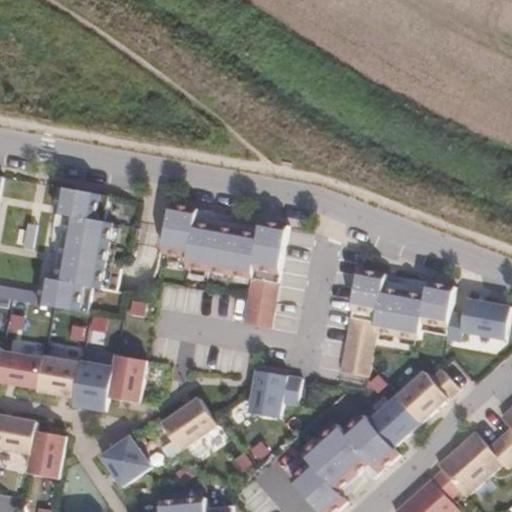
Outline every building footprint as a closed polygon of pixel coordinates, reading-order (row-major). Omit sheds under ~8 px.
[(99,191),(52,182),(46,215),(62,218),(52,274),(36,271),(31,300),(80,309),(86,282),(93,283),(104,227),(92,225),(99,191)] [(193,207),(169,202),(161,249),(185,253),(182,269),(244,279),(241,298),(237,318),(270,324),(287,222),(251,216),(248,233),(191,223),(193,207)] [(380,269),(353,264),(335,367),(363,372),(371,325),(418,333),(420,322),(443,326),(450,283),(425,278),(423,293),(377,285),(380,269)] [(477,297),(461,293),(455,321),(492,330),(499,302),(477,297)] [(145,355),(111,349),(108,367),(103,394),(124,398),(138,400),(145,355)] [(40,359),(0,350),(0,380),(9,382),(34,387),(40,359)] [(49,390),(70,394),(77,361),(41,353),(40,359),(34,387),(49,390)] [(108,367),(77,361),(70,394),(69,402),(82,404),(101,408),(103,394),(108,367)] [(299,373),(252,365),(245,402),(283,409),(286,393),(295,395),(299,373)] [(422,373),(399,394),(418,415),(436,398),(441,393),(422,373)] [(399,394),(369,421),(389,442),(401,430),(418,415),(399,394)] [(171,410),(157,420),(176,448),(214,423),(195,395),(171,410)] [(511,398),(510,399),(497,411),(511,428),(511,398)] [(378,468),(397,451),(389,442),(369,421),(358,409),(340,425),(331,415),(303,441),(311,450),(298,462),(336,503),(353,487),(337,469),(360,448),(378,468)] [(4,413),(0,412),(0,446),(26,451),(30,427),(32,418),(4,413)] [(497,455),(471,426),(453,442),(434,459),(460,488),(497,455)] [(40,429),(30,427),(26,451),(24,464),(55,470),(62,433),(40,429)] [(124,434),(96,453),(114,481),(143,462),(125,434),(124,434)] [(396,503),(394,505),(400,511),(449,511),(456,506),(427,475),(396,503)] [(210,511),(210,500),(186,503),(184,489),(146,493),(147,505),(130,507),(130,511),(210,511)]
